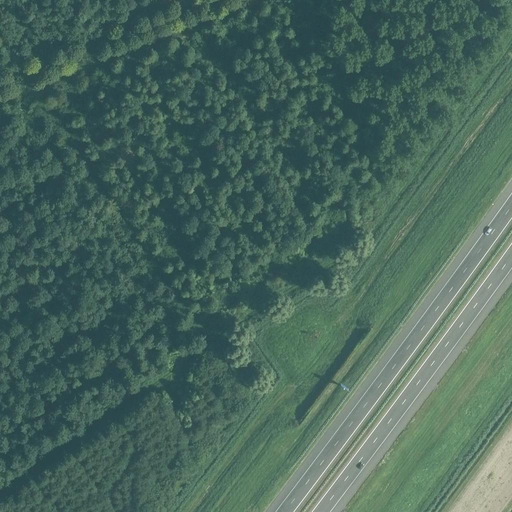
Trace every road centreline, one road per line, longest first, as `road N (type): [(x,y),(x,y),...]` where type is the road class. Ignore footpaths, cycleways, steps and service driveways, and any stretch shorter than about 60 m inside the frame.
road 1 (motorway): [(511,199),(280,511)]
road 2 (motorway): [(321,511),(511,254)]
